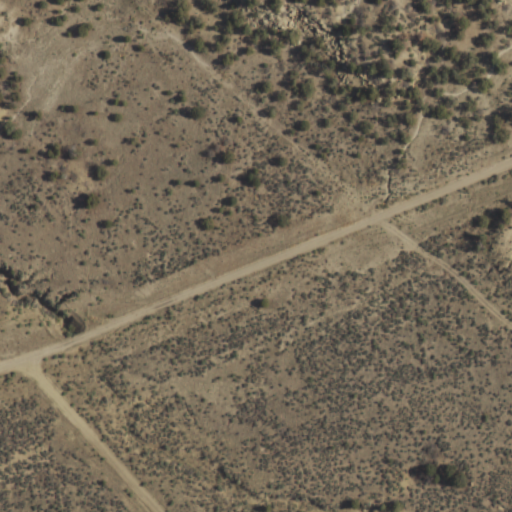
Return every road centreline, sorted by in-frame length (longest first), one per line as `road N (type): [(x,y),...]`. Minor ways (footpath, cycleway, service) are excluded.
road 1 (residential): [(0,369),(293,249),(337,222),(511,159)]
road 2 (residential): [(80,0),(337,222)]
